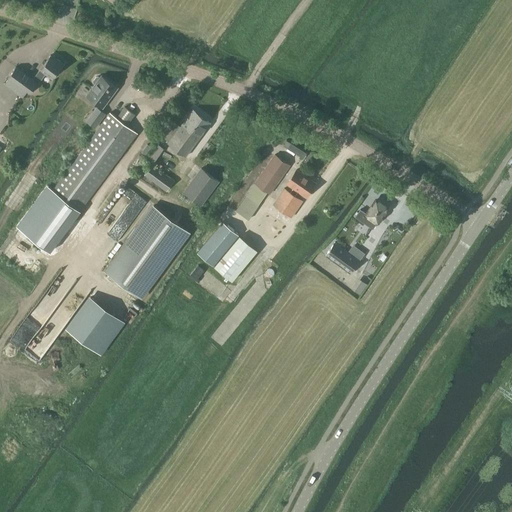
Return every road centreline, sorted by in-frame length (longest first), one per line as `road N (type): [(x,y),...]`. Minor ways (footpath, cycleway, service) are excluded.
road 1 (unclassified): [(480,222),(294,111),(0,8)]
road 2 (tertiary): [(298,511),(480,222)]
road 3 (track): [(342,511),(412,387),(511,250)]
